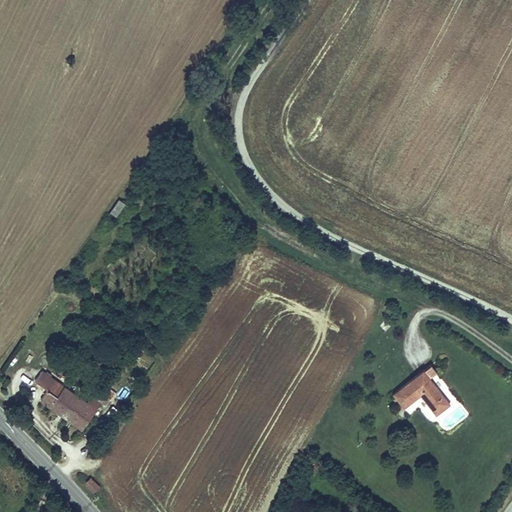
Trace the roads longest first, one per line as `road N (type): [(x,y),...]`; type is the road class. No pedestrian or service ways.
road 1 (unclassified): [(511,318),(316,228),(262,183),(240,143),(239,100),(303,0)]
road 2 (track): [(274,0),(198,115),(204,158),(261,224),(435,311)]
road 3 (secondary): [(0,416),(90,511)]
